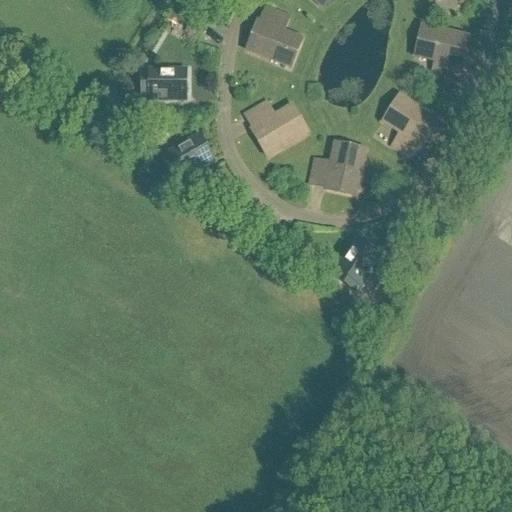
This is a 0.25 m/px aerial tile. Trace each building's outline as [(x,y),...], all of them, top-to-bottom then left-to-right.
[(311,0),(325,12),(335,0),(311,0)] [(292,71),(303,45),(284,37),(292,18),(268,9),(250,55),(292,71)] [(459,86),(463,70),(469,42),(425,32),(419,60),(440,65),(437,81),(459,86)] [(150,101),(150,105),(187,105),(187,75),(150,75),(150,79),(150,90),(150,101)] [(416,166),(425,151),(441,126),(402,102),(387,127),(403,136),(393,151),(416,166)] [(280,121),(269,104),(245,118),(270,160),(309,137),(294,113),(280,121)] [(144,130),(135,139),(143,146),(152,137),(144,130)] [(179,178),(181,182),(214,164),(200,138),(167,155),(169,158),(179,178)] [(357,200),(367,156),(338,150),(335,166),(315,162),(309,190),(357,200)] [(340,276),(359,289),(362,291),(383,260),(358,243),(337,274),(340,276)] [(313,253),(306,263),(316,270),(323,259),(313,253)]
